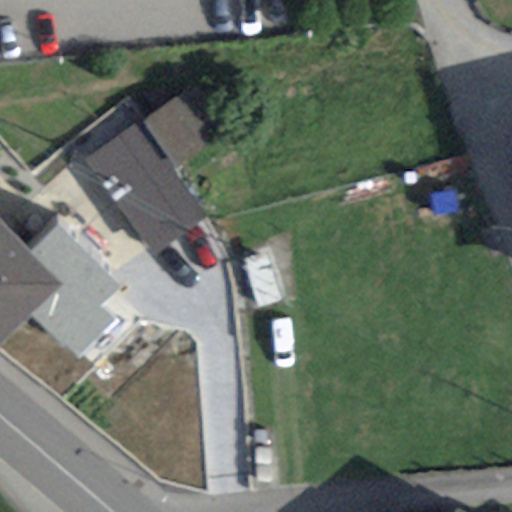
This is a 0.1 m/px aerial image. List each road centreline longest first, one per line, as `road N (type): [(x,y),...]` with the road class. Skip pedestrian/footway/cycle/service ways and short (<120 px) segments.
road 1 (residential): [(439,0),(511,206)]
road 2 (residential): [(339,511),(511,488)]
road 3 (primary): [(109,511),(0,423)]
